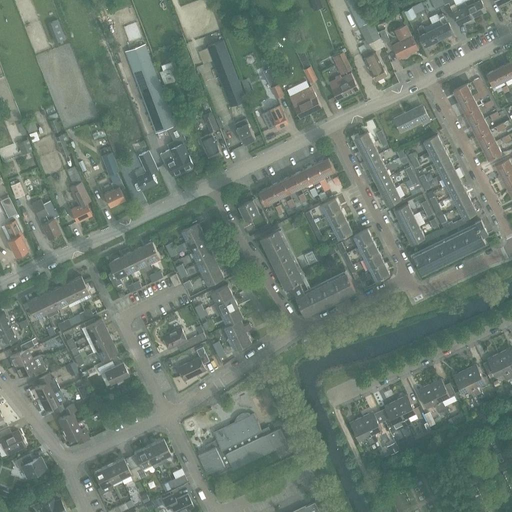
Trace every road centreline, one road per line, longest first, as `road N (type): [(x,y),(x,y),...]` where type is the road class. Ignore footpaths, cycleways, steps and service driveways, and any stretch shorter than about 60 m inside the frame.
road 1 (tertiary): [(0,289),(213,185)]
road 2 (residential): [(336,404),(511,323)]
road 3 (residential): [(511,241),(430,77)]
road 4 (residential): [(168,415),(121,319),(181,290)]
road 5 (residential): [(408,277),(334,124)]
road 6 (residential): [(213,185),(300,330)]
road 7 (residential): [(168,415),(300,330)]
road 8 (tertiary): [(213,185),(334,124)]
road 9 (residential): [(408,277),(418,297),(511,251)]
road 10 (residential): [(300,330),(408,277)]
